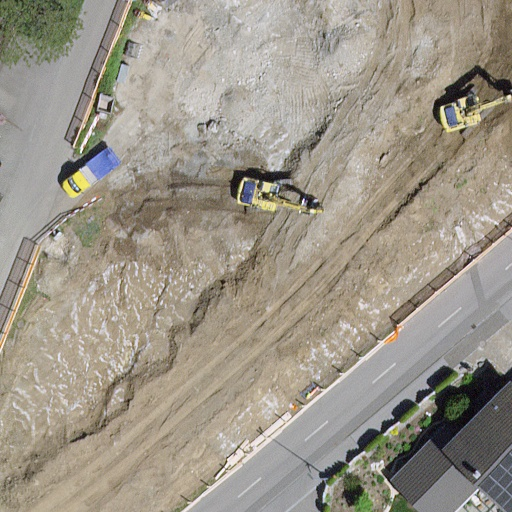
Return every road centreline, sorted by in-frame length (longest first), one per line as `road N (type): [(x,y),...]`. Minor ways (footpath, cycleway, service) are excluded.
road 1 (residential): [(232,511),(511,269)]
road 2 (residential): [(0,279),(106,0)]
